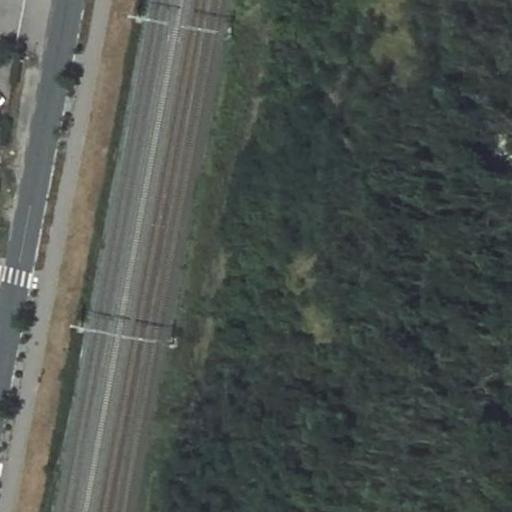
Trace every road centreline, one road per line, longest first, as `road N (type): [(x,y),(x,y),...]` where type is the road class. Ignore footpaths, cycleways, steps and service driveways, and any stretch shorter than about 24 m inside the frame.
road 1 (track): [(171,511),(280,0)]
road 2 (unclassified): [(6,362),(73,0)]
